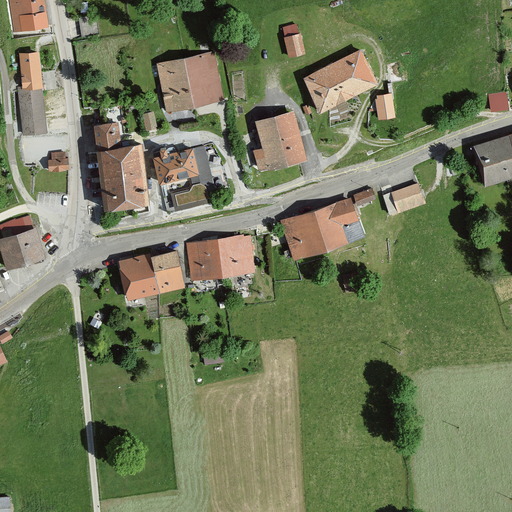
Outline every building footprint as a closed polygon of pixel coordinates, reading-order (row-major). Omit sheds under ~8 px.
[(9,0),(14,33),(47,29),(43,0),(9,0)] [(283,27),(290,54),(303,50),(297,24),(283,27)] [(360,47),(301,73),(317,109),(376,82),(360,47)] [(215,50),(157,62),(168,112),(226,99),(215,50)] [(26,131),(46,129),(36,51),(16,53),(21,90),(26,131)] [(489,92),(492,109),(511,107),(508,89),(489,92)] [(376,95),(378,115),(394,113),(392,93),(376,95)] [(260,147),(252,149),(258,173),(307,161),(293,109),(253,119),(260,147)] [(156,126),(153,111),(144,113),(147,128),(156,126)] [(117,122),(97,124),(106,205),(148,200),(141,142),(120,145),(117,122)] [(511,133),(476,145),(489,186),(511,178),(511,133)] [(161,154),(153,155),(160,181),(191,174),(193,184),(190,188),(172,193),(176,209),(212,200),(216,194),(205,145),(193,148),(193,146),(168,152),(166,145),(159,146),(161,154)] [(52,159),(49,159),(50,169),(68,167),(67,158),(65,159),(64,152),(51,153),(52,159)] [(418,181),(382,193),(389,213),(425,201),(418,181)] [(375,196),(372,189),(355,196),(358,203),(375,196)] [(353,197),(280,222),(291,255),(364,231),(357,208),(353,197)] [(34,229),(1,239),(9,266),(31,259),(32,263),(44,259),(42,255),(34,229)] [(253,237),(188,246),(192,279),(257,271),(253,237)] [(174,247),(148,253),(157,290),(182,285),(174,247)] [(148,253),(115,261),(126,299),(157,290),(148,253)] [(0,340),(2,345),(13,338),(8,331),(3,334),(0,335),(0,340)] [(206,361),(225,359),(224,351),(205,352),(206,361)]
